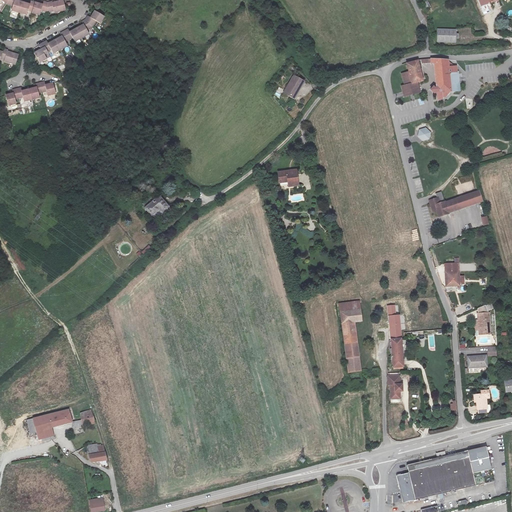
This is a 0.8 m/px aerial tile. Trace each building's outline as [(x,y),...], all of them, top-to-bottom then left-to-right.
[(14,0),(9,0),(6,6),(12,7),(12,11),(19,13),(22,3),(15,0),(14,0)] [(47,2),(48,13),(66,10),(64,1),(52,3),(52,1),(47,2)] [(30,5),(22,3),(19,13),(28,15),(29,12),(32,12),(34,3),(31,2),(30,5)] [(42,5),(34,3),(32,12),(41,15),(42,11),(48,13),(47,2),(44,2),(42,5)] [(84,21),(91,29),(95,23),(98,24),(102,18),(94,13),(89,19),(87,17),(84,21)] [(91,29),(84,21),(81,23),(82,25),(75,29),(81,39),(88,35),(87,32),(91,29)] [(81,39),(75,29),(68,33),(67,30),(63,32),(69,42),(72,40),(74,43),(81,39)] [(69,42),(63,32),(59,34),(61,37),(53,42),(58,51),(66,46),(65,44),(69,42)] [(455,45),(456,33),(437,33),(437,45),(455,45)] [(58,51),(53,42),(47,45),(45,42),(40,45),(46,54),(50,52),(51,55),(58,51)] [(48,57),(46,54),(40,45),(37,47),(39,51),(31,55),(37,64),(45,61),(44,59),(48,57)] [(0,57),(0,68),(10,72),(13,62),(2,59),(2,58),(0,57)] [(446,65),(446,62),(424,61),(422,61),(422,65),(432,64),(437,90),(435,91),(433,89),(430,93),(434,96),(437,95),(438,102),(443,101),(443,100),(445,99),(448,95),(449,94),(458,93),(456,74),(455,74),(454,70),(454,69),(451,69),(451,68),(447,65),(446,65)] [(403,88),(417,85),(422,83),(417,62),(409,64),(405,65),(407,75),(400,76),(403,88)] [(301,88),(291,81),(286,90),(284,89),(282,92),(284,94),(281,98),(289,103),(292,98),(294,99),(301,88)] [(12,94),(4,95),(7,106),(15,104),(14,101),(18,100),(23,99),(23,102),(30,101),(39,98),(38,95),(42,94),(43,98),(55,94),(52,84),(44,86),(44,83),(40,84),(35,85),(36,88),(28,90),(20,91),(20,89),(15,90),(11,91),(12,94)] [(419,95),(417,85),(403,88),(401,89),(403,99),(419,95)] [(424,132),(420,133),(418,140),(423,143),(428,142),(429,135),(424,132)] [(295,175),(277,176),(278,187),(287,186),(288,191),(297,190),(295,175)] [(480,203),(477,193),(443,203),(443,202),(438,203),(436,198),(433,199),(433,201),(429,202),(432,212),(436,211),(438,218),(448,215),(447,213),(480,203)] [(166,211),(157,200),(141,213),(148,221),(157,214),(159,217),(166,211)] [(481,218),(483,227),(489,225),(487,216),(481,218)] [(144,255),(151,247),(148,245),(141,253),(144,255)] [(445,290),(460,289),(459,282),(458,269),(459,267),(446,267),(446,265),(444,266),(445,290)] [(362,323),(358,303),(338,306),(348,376),(361,374),(354,325),(362,323)] [(479,308),(481,313),(494,308),(491,303),(479,308)] [(387,307),(391,341),(401,340),(401,335),(404,335),(404,330),(400,331),(399,317),(395,317),(394,306),(387,307)] [(489,314),(477,315),(479,337),(491,336),(489,314)] [(401,340),(391,341),(393,371),(404,370),(401,340)] [(496,346),(487,346),(487,354),(496,354),(496,346)] [(466,356),(466,367),(488,366),(487,355),(466,356)] [(511,380),(503,382),(505,394),(511,392),(511,380)] [(400,396),(392,396),(392,401),(401,401),(402,395),(404,394),(404,388),(400,388),(400,391),(400,396)] [(486,398),(477,399),(478,415),(487,414),(486,398)] [(94,423),(90,410),(83,412),(87,419),(80,421),(82,427),(94,423)] [(68,411),(33,419),(37,440),(53,437),(51,428),(70,424),(68,411)] [(4,433),(11,447),(23,442),(20,436),(14,439),(13,436),(19,433),(16,427),(4,433)] [(98,454),(96,449),(96,446),(95,444),(87,445),(89,456),(88,456),(89,462),(90,463),(97,461),(96,455),(98,454)] [(101,448),(96,449),(98,454),(96,455),(97,461),(105,460),(101,448)] [(418,500),(434,496),(493,481),(486,449),(407,468),(409,474),(399,476),(405,503),(418,500)] [(90,511),(97,511),(104,511),(101,500),(89,502),(90,511)]
